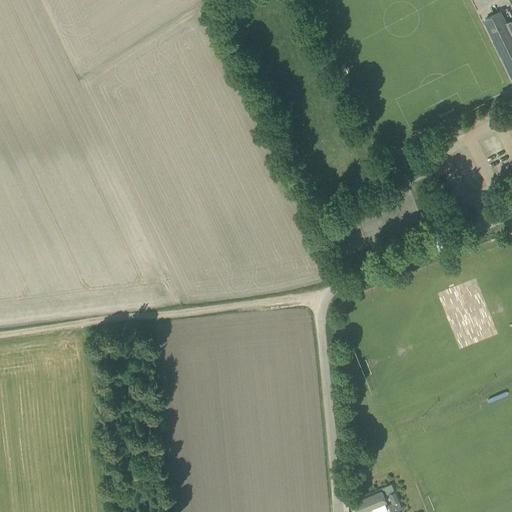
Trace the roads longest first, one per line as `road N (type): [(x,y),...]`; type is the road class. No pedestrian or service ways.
road 1 (unclassified): [(339,511),(319,316),(325,298),(511,225)]
road 2 (track): [(325,298),(0,335)]
